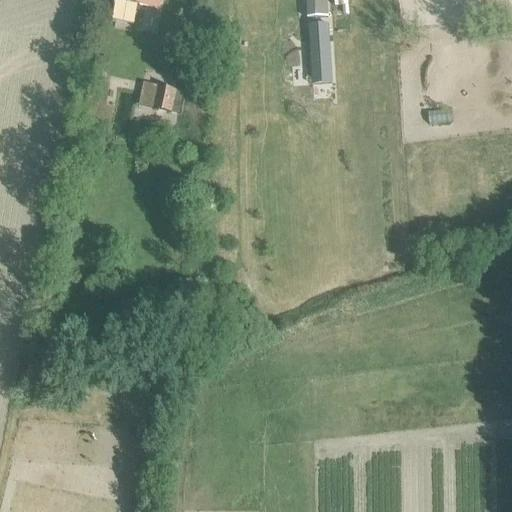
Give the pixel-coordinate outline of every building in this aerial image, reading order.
[(111,0),(111,1),(157,10),(159,0),(111,0)] [(305,0),(307,20),(325,18),(328,18),(326,0),(305,0)] [(328,26),(308,27),(311,79),(331,78),(328,26)] [(96,57),(93,72),(105,74),(108,59),(96,57)] [(138,108),(171,115),(172,113),(179,115),(183,94),(176,92),(176,91),(143,84),(138,108)]
